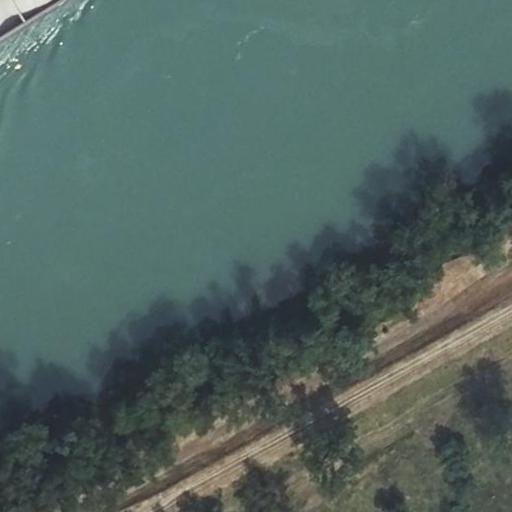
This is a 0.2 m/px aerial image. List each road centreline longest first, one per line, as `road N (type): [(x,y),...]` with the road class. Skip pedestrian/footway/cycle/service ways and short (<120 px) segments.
road 1 (track): [(70,511),(405,333),(511,259)]
road 2 (track): [(145,511),(511,308)]
